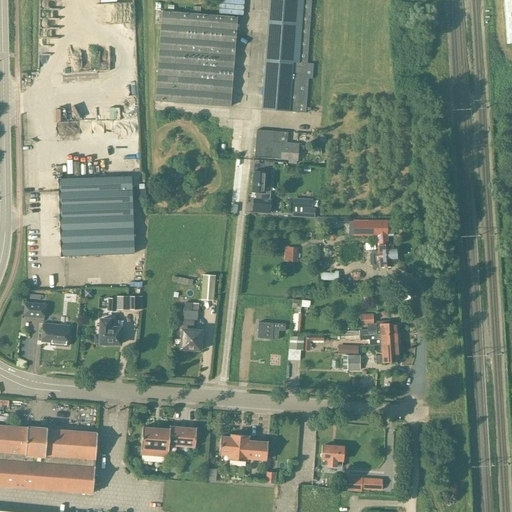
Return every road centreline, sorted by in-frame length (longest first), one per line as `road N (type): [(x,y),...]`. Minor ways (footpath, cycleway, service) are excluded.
road 1 (unclassified): [(429,411),(55,384),(0,367)]
road 2 (unknown): [(212,396),(224,369),(255,0)]
road 3 (tertiary): [(0,265),(2,0)]
road 4 (unknown): [(413,411),(425,296),(412,284),(367,279)]
